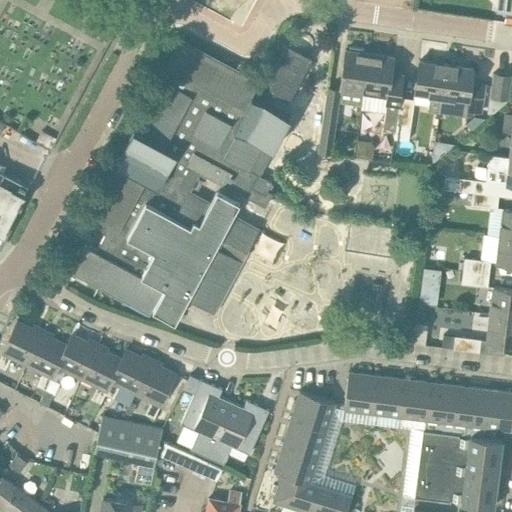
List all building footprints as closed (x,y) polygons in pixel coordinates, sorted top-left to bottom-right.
[(192,165),(202,171),(264,205),(270,195),(272,191),(267,189),(271,181),(260,175),(273,150),(267,147),(284,115),(263,104),(269,91),(289,101),(311,57),(286,44),(269,76),(263,73),(260,80),(209,52),(208,53),(181,39),(164,70),(171,73),(167,80),(166,79),(138,130),(134,128),(116,162),(119,164),(159,186),(170,166),(181,172),(188,158),(190,159),(194,161),(192,165)] [(340,88),(339,99),(362,103),(364,92),(370,52),(363,51),(364,49),(350,47),(349,49),(346,49),(340,88)] [(370,52),(364,92),(365,92),(386,95),(384,103),(386,104),(382,129),(394,131),(394,137),(395,138),(401,95),(400,95),(402,83),(391,81),(392,72),(394,56),(370,52)] [(442,95),(447,63),(420,59),(416,91),(429,93),(427,110),(439,112),(442,95)] [(447,63),(442,95),(468,98),(466,109),(482,111),(485,84),(471,82),(473,66),(447,63)] [(511,75),(493,72),(487,112),(492,112),(508,98),(511,75)] [(326,92),(318,152),(330,154),(339,94),(326,92)] [(401,95),(395,138),(408,139),(414,97),(401,95)] [(492,155),(511,157),(511,112),(506,112),(504,127),(511,128),(511,146),(511,155),(493,154),(492,155)] [(50,148),(56,137),(43,130),(37,140),(50,148)] [(451,158),(454,141),(435,138),(433,155),(451,158)] [(508,182),(511,182),(511,157),(492,155),(487,164),(496,170),(498,168),(509,169),(508,182)] [(192,190),(202,171),(192,165),(194,161),(190,159),(188,158),(181,172),(170,166),(159,186),(119,164),(92,215),(111,226),(98,251),(88,246),(74,272),(151,314),(153,308),(174,320),(187,297),(217,313),(262,229),(233,213),(240,201),(217,189),(211,201),(192,190)] [(3,165),(0,162),(0,237),(1,238),(19,203),(21,204),(24,199),(22,198),(29,184),(1,170),(3,165)] [(499,195),(500,181),(459,177),(459,178),(446,176),(440,170),(433,169),(427,174),(426,181),(431,187),(439,188),(439,187),(472,191),(472,192),(498,195),(499,195)] [(498,195),(472,192),(470,204),(497,207),(498,195)] [(501,233),(511,234),(511,208),(504,207),(501,233)] [(511,234),(501,233),(498,260),(511,261),(511,234)] [(462,270),(489,273),(491,260),(464,257),(462,270)] [(423,264),(420,299),(437,301),(441,266),(423,264)] [(488,286),(489,273),(462,270),(461,283),(488,286)] [(491,311),(511,314),(511,287),(495,285),(491,311)] [(511,314),(491,311),(487,338),(505,341),(511,341),(511,314)] [(28,363),(43,332),(17,319),(0,354),(0,365),(5,368),(12,355),(28,363)] [(412,342),(424,343),(427,323),(415,322),(412,342)] [(43,370),(37,383),(45,388),(73,333),(71,332),(66,343),(43,332),(28,363),(43,370)] [(73,333),(45,388),(54,392),(59,381),(66,368),(82,376),(98,345),(73,333)] [(479,350),(481,338),(455,335),(453,347),(479,350)] [(98,345),(82,376),(96,383),(90,396),(100,401),(105,392),(127,348),(126,347),(121,357),(98,345)] [(127,348),(105,392),(114,396),(121,384),(136,391),(151,360),(127,348)] [(151,360),(136,391),(152,399),(145,412),(154,416),(176,372),(151,360)] [(373,411),(378,374),(350,371),(346,408),(373,411)] [(378,374),(373,411),(401,415),(406,377),(378,374)] [(406,377),(401,415),(429,418),(433,381),(406,377)] [(207,456),(232,401),(219,395),(223,388),(201,378),(181,422),(199,430),(191,448),(207,456)] [(433,381),(429,418),(457,422),(461,384),(433,381)] [(461,384),(457,422),(484,425),(489,388),(461,384)] [(54,392),(45,388),(39,401),(47,405),(54,392)] [(511,390),(489,388),(484,425),(511,428),(511,390)] [(291,417),(326,428),(335,401),(299,390),(291,417)] [(232,401),(207,456),(224,463),(232,445),(250,453),(270,409),(248,399),(244,406),(232,401)] [(163,428),(101,415),(93,452),(154,465),(163,428)] [(282,444),(318,455),(326,428),(291,417),(282,444)] [(464,503),(473,435),(424,428),(415,496),(464,503)] [(473,435),(464,503),(495,507),(499,477),(501,477),(502,469),(501,469),(505,439),(473,435)] [(164,441),(159,454),(217,479),(223,467),(164,441)] [(281,474),(310,481),(318,455),(282,444),(274,471),(281,474)] [(10,463),(19,470),(27,460),(17,453),(10,463)] [(0,506),(4,509),(20,488),(2,474),(0,475),(0,506)] [(308,511),(317,483),(310,481),(281,474),(273,500),(308,511)] [(317,483),(308,511),(310,511),(346,511),(352,494),(317,483)] [(20,488),(4,509),(7,511),(30,511),(38,502),(20,488)] [(210,497),(206,511),(238,511),(242,492),(230,490),(228,500),(210,497)] [(139,511),(141,503),(129,501),(102,496),(99,511),(139,511)] [(52,511),(38,502),(30,511),(52,511)]
